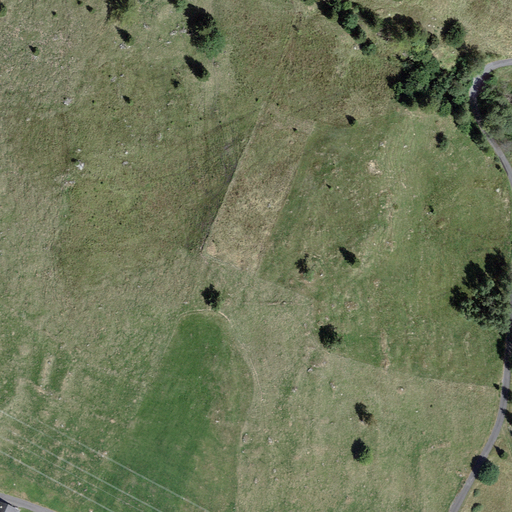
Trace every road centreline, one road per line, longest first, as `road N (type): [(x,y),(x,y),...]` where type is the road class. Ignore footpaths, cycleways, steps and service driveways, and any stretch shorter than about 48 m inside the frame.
road 1 (unclassified): [(511,343),(502,417),(455,511)]
road 2 (unclassified): [(511,62),(481,73),(473,100),(511,176)]
